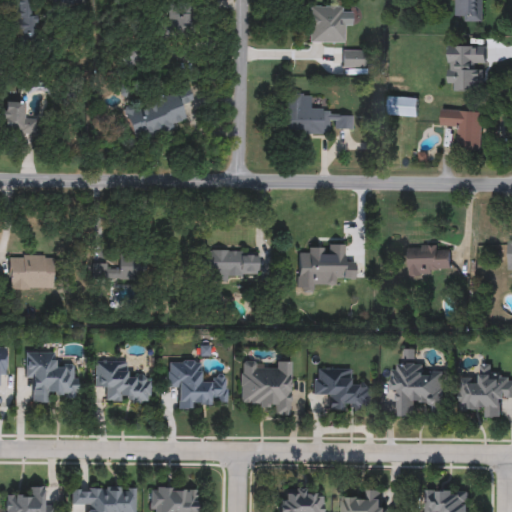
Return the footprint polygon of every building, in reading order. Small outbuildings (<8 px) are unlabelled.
[(455,20),(455,0),(482,0),(483,20),(455,20)] [(36,1),(36,42),(15,42),(15,21),(17,21),(17,1),(36,1)] [(344,6),(344,44),(308,44),(308,6),(344,6)] [(165,7),(189,7),(189,31),(165,31),(165,7)] [(360,51),(360,68),(341,68),(341,51),(360,51)] [(187,124),(133,141),(123,108),(188,88),(192,101),(181,105),(187,124)] [(286,95),(302,95),(302,113),(352,114),(351,130),(331,130),(331,134),(286,134),(286,95)] [(387,117),(387,98),(418,98),(418,117),(387,117)] [(0,103),(25,103),(25,116),(36,116),(35,134),(0,134),(0,103)] [(481,112),(479,151),(456,150),(457,128),(441,128),(441,110),(481,112)] [(451,248),(451,274),(408,275),(407,248),(451,248)] [(258,252),(258,279),(204,279),(204,251),(258,252)] [(9,289),(9,256),(52,256),(52,289),(9,289)] [(144,282),(94,281),(94,267),(118,268),(118,257),(144,258),(144,282)] [(346,310),(346,287),(357,287),(357,310),(346,310)] [(54,352),(54,364),(77,365),(77,399),(50,399),(50,403),(33,403),(33,380),(25,380),(25,352),(54,352)] [(177,409),(177,389),(167,389),(166,363),(200,362),(200,379),(227,379),(227,402),(209,402),(209,409),(177,409)] [(291,362),(290,416),(271,416),(272,406),(239,405),(240,362),(271,363),(272,362),(291,362)] [(149,404),(105,404),(105,389),(94,389),(94,363),(126,363),(126,376),(149,376),(149,404)] [(424,365),(424,374),(441,375),(441,405),(415,405),(415,417),(398,417),(398,394),(391,394),(391,365),(424,365)] [(459,377),(479,377),(479,365),(494,366),(493,377),(511,377),(511,399),(504,399),(504,418),(483,418),(484,409),(458,409),(459,377)] [(350,369),(350,384),(371,385),(371,412),(327,411),(327,398),(312,397),(312,369),(350,369)] [(135,511),(82,511),(82,507),(72,506),(72,487),(135,488),(135,511)] [(43,488),(43,511),(5,511),(5,497),(30,497),(30,488),(43,488)] [(198,511),(148,511),(149,488),(199,489),(198,511)] [(272,511),(273,503),(284,503),(284,491),(321,491),(321,511),(272,511)] [(340,511),(340,499),(365,499),(365,491),(386,491),(386,511),(340,511)] [(469,491),(468,511),(426,511),(426,491),(469,491)]
